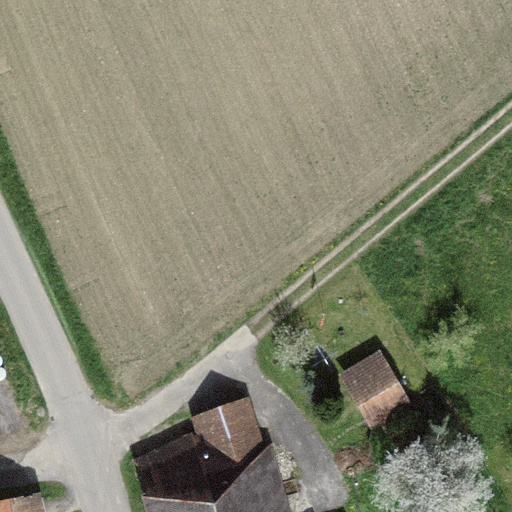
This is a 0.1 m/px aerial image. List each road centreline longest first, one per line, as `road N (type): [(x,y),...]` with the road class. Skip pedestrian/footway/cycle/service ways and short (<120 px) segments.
road 1 (track): [(95,470),(511,117)]
road 2 (unclassified): [(105,511),(95,470),(0,251)]
